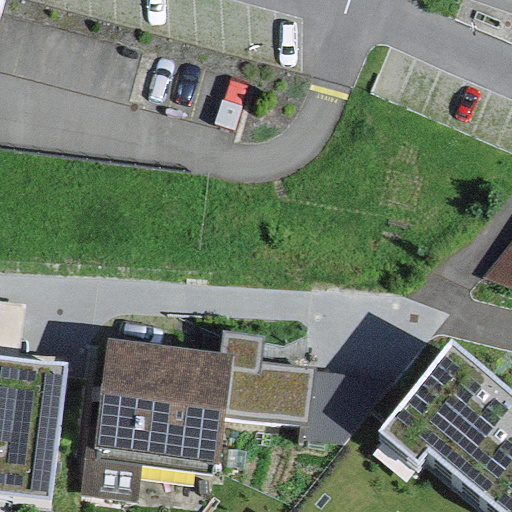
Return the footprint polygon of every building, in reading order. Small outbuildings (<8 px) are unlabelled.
[(511,244),(486,281),(511,293),(511,244)] [(223,356),(110,342),(91,495),(138,501),(143,463),(216,472),(223,412),(307,423),(314,370),(260,363),(263,338),(226,333),(223,356)] [(511,511),(511,402),(453,354),(381,441),(418,471),(429,458),(495,511),(511,511)] [(53,511),(69,379),(0,371),(0,511),(8,511),(53,511)] [(212,509),(213,480),(159,477),(157,507),(212,509)]
